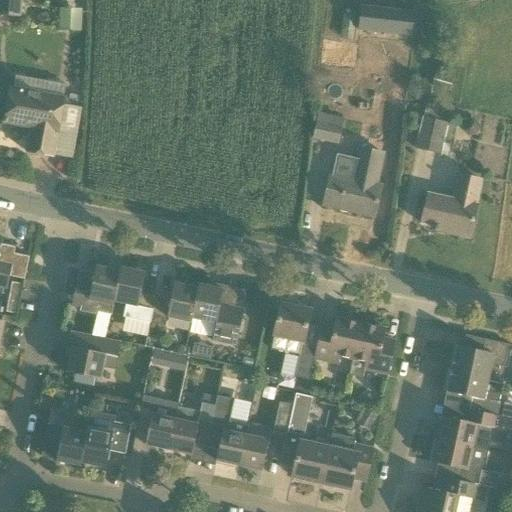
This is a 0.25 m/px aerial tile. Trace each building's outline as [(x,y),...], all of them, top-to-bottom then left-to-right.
[(0,0),(0,15),(15,17),(16,6),(16,0),(0,0)] [(344,14),(340,38),(352,40),(356,16),(344,14)] [(434,73),(430,86),(448,91),(452,78),(434,73)] [(39,110),(62,114),(64,98),(10,89),(3,123),(30,128),(29,137),(34,138),(39,110)] [(446,123),(449,112),(426,107),(415,149),(440,155),(443,142),(450,144),(455,125),(446,123)] [(59,133),(62,114),(39,110),(34,138),(29,137),(26,152),(53,157),(57,132),(59,133)] [(313,110),(307,136),(332,143),(339,117),(313,110)] [(466,120),(462,126),(463,131),(468,135),(475,135),(480,129),(479,123),(474,119),(466,120)] [(329,175),(323,206),(373,217),(380,185),(376,184),(382,155),(358,150),(355,160),(337,156),(332,176),(329,175)] [(452,200),(428,195),(421,224),(435,227),(434,231),(437,232),(438,227),(447,229),(446,233),(469,239),(477,204),(475,204),(479,181),(457,176),(452,200)] [(0,287),(7,289),(9,277),(25,280),(30,257),(14,254),(15,247),(0,244),(1,239),(0,238),(0,287)] [(111,316),(114,302),(112,302),(119,272),(96,267),(94,273),(79,270),(77,281),(71,307),(80,308),(79,312),(97,316),(98,313),(111,316)] [(123,317),(150,322),(155,298),(140,295),(144,273),(120,268),(119,272),(112,302),(114,302),(126,305),(123,317)] [(12,282),(6,313),(14,314),(20,284),(12,282)] [(155,298),(150,322),(165,326),(166,318),(190,323),(191,319),(197,289),(174,283),(170,301),(155,298)] [(197,289),(191,319),(190,323),(188,332),(212,337),(211,341),(238,347),(244,317),(246,309),(220,303),(223,290),(198,285),(197,289)] [(316,349),(302,346),(301,346),(302,342),(303,342),(310,311),(280,304),(273,336),(270,350),(299,356),(294,377),(309,380),(314,358),(316,349)] [(321,325),(316,349),(314,358),(339,364),(340,357),(352,359),(360,324),(336,319),(334,328),(321,325)] [(384,330),(360,324),(352,359),(349,375),(361,378),(363,369),(388,375),(395,342),(382,339),(384,330)] [(114,371),(117,356),(120,342),(70,332),(65,357),(69,358),(66,372),(76,374),(89,377),(101,379),(103,368),(114,371)] [(457,346),(452,370),(488,378),(491,365),(503,367),(508,345),(484,339),(481,352),(457,346)] [(187,358),(170,354),(167,368),(184,372),(187,358)] [(488,378),(452,370),(447,392),(472,398),(469,410),(470,410),(492,415),(495,402),(499,403),(503,381),(488,378)] [(88,385),(89,377),(76,374),(74,383),(88,386),(88,385)] [(291,477),(321,483),(329,448),(306,443),(307,437),(303,436),(311,398),(295,394),(293,405),(286,439),(281,460),(280,463),(294,466),(291,477)] [(91,405),(92,397),(83,395),(81,404),(91,405)] [(193,444),(206,446),(215,406),(214,406),(215,397),(203,395),(199,412),(178,407),(175,419),(168,450),(191,455),(193,444)] [(216,461),(239,466),(246,434),(246,431),(248,423),(229,419),(234,399),(217,395),(215,406),(206,446),(218,449),(216,461)] [(145,445),(168,450),(175,419),(178,407),(178,403),(144,396),(136,431),(148,433),(145,445)] [(271,428),(270,435),(286,439),(293,405),(279,402),(273,429),(271,428)] [(369,431),(377,416),(363,409),(356,424),(369,431)] [(441,417),(436,440),(484,450),(490,427),(511,432),(511,418),(492,414),(492,415),(470,410),(468,422),(441,417)] [(56,461),(80,466),(81,462),(87,433),(63,428),(66,414),(50,411),(45,436),(60,440),(56,461)] [(88,417),(86,426),(103,430),(105,420),(88,417)] [(87,433),(81,462),(105,467),(108,449),(123,452),(129,426),(113,423),(111,433),(88,428),(87,433)] [(265,456),(268,440),(246,434),(239,466),(261,471),(265,456)] [(484,450),(436,440),(431,463),(437,464),(457,468),(455,480),(476,485),(486,487),(489,488),(491,473),(480,470),(484,450)] [(351,453),(329,448),(321,483),(350,490),(352,479),(366,482),(373,449),(353,445),(351,453)] [(441,491),(432,490),(422,487),(417,509),(431,511),(469,511),(472,499),(483,502),(486,487),(476,485),(455,480),(444,478),(441,491)]
